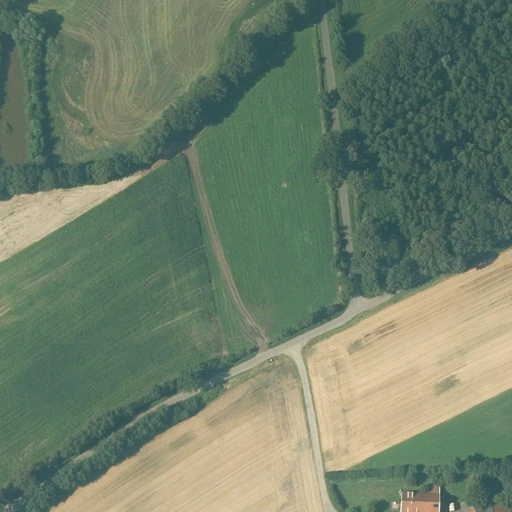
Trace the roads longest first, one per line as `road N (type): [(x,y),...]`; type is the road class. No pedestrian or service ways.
road 1 (residential): [(11,511),(151,415),(358,312)]
road 2 (unclassified): [(321,0),(358,312)]
road 3 (residential): [(358,312),(511,230)]
